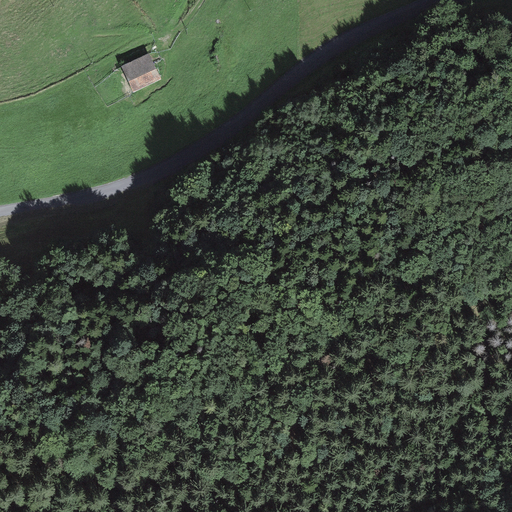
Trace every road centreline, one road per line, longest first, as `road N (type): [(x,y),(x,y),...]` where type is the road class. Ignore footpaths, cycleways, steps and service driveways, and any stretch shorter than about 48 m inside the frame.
road 1 (unclassified): [(435,0),(316,59),(158,173),(109,193),(0,213)]
road 2 (track): [(166,36),(0,108)]
